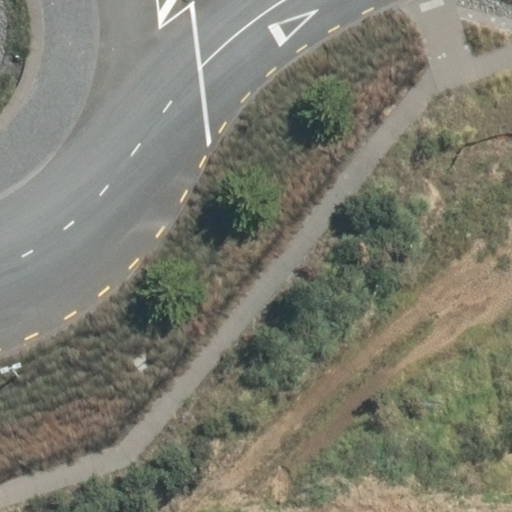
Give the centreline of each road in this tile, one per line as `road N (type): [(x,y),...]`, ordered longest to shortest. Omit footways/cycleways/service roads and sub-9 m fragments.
road 1 (tertiary): [(161,112),(119,179),(60,231),(0,259)]
road 2 (tertiary): [(269,0),(161,112)]
